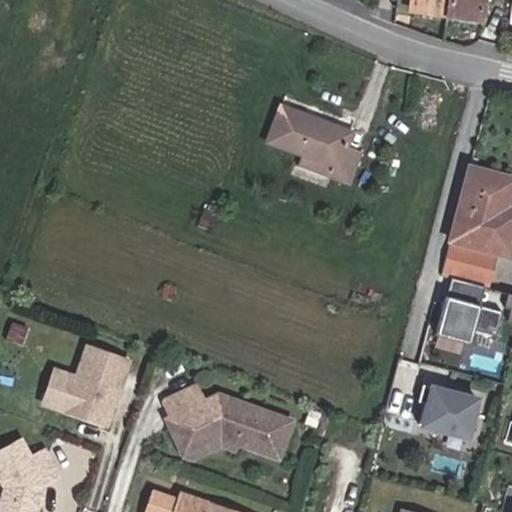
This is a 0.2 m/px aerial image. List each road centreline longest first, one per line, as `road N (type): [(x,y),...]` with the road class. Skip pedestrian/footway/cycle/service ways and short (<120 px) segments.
road 1 (unknown): [(499,68),(402,389)]
road 2 (residential): [(304,0),(511,71)]
